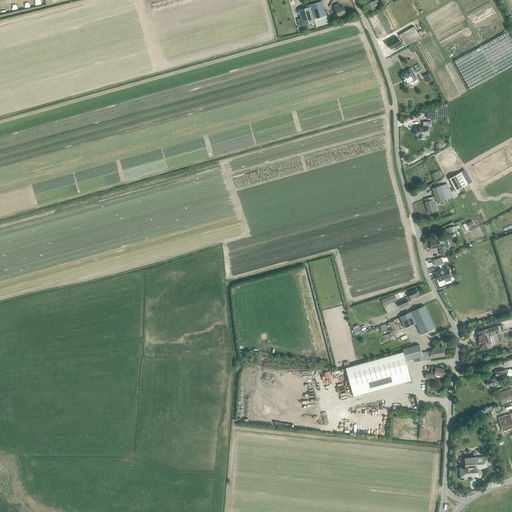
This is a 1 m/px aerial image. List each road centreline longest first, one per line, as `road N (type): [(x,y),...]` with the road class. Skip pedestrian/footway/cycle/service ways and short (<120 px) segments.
road 1 (unclassified): [(445,485),(456,325),(423,263),(398,162),(393,92),(356,0)]
road 2 (track): [(0,366),(149,339)]
